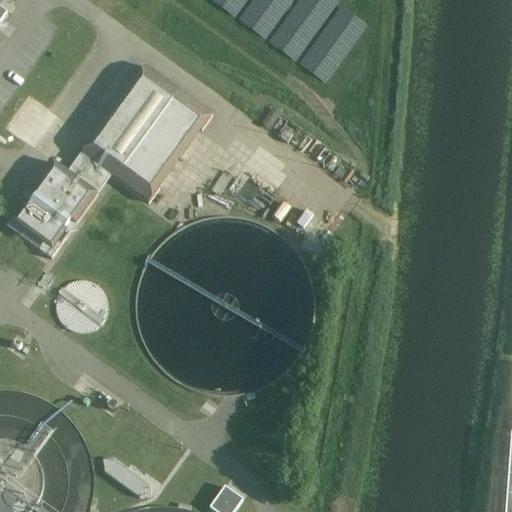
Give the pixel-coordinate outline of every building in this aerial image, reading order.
[(243,0),(253,10),(237,24),(328,84),(366,26),(338,7),(342,0),(243,0)] [(179,53),(194,33),(161,7),(145,27),(179,53)] [(190,101),(161,80),(145,68),(81,156),(83,158),(69,176),(53,164),(31,194),(36,198),(30,207),(25,203),(7,228),(52,262),(70,236),(77,235),(76,227),(111,179),(125,189),(149,206),(214,118),(190,101)] [(9,335),(1,329),(0,330),(0,341),(3,344),(9,335)] [(113,461),(102,463),(104,475),(139,500),(151,498),(149,487),(140,481),(113,461)] [(225,488),(210,510),(213,511),(235,511),(243,501),(225,488)]
